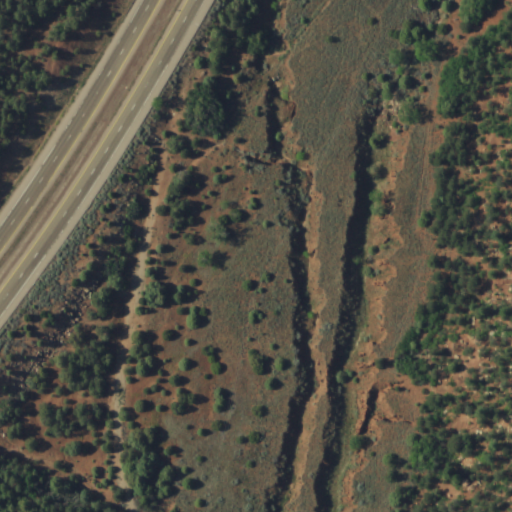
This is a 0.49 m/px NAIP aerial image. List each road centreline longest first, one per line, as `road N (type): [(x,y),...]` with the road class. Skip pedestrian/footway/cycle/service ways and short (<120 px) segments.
road 1 (motorway): [(0,311),(161,71),(199,0)]
road 2 (residential): [(121,511),(104,403),(145,189)]
road 3 (motorway): [(158,0),(0,220)]
